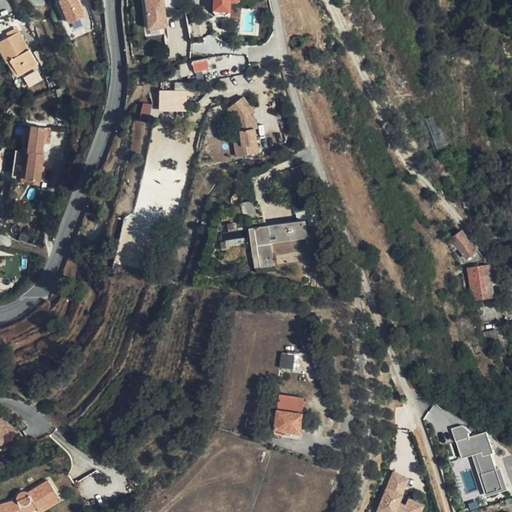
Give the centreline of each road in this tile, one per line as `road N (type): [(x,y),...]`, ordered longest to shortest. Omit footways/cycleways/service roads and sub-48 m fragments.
road 1 (residential): [(274,0),(313,154),(452,511)]
road 2 (tertiary): [(0,313),(36,297),(58,263),(116,108),(114,0)]
